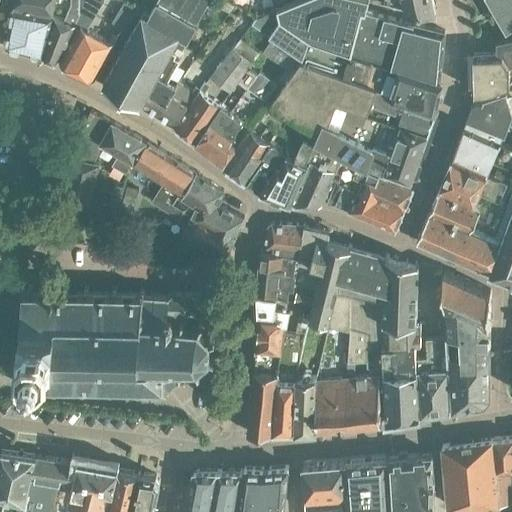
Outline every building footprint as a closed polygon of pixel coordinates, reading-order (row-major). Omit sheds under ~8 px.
[(45,56),(52,15),(54,0),(15,0),(14,7),(13,7),(7,46),(41,55),(45,56)] [(52,15),(45,56),(56,60),(69,39),(80,12),(80,0),(71,0),(71,5),(64,20),(52,15)] [(167,60),(172,50),(180,36),(188,40),(209,3),(210,0),(143,0),(137,12),(141,14),(102,85),(139,105),(167,60)] [(136,0),(120,0),(114,16),(128,22),(138,0),(136,0)] [(433,0),(296,0),(278,8),(281,18),(310,39),(351,53),(362,11),(368,13),(368,11),(370,0),(373,0),(405,8),(437,14),(433,0)] [(511,0),(492,0),(508,27),(511,24),(511,0)] [(446,30),(385,15),(368,11),(368,13),(362,11),(351,53),(391,67),(392,65),(398,67),(398,65),(440,79),(446,30)] [(296,46),(304,35),(281,20),(274,31),(296,46)] [(94,78),(113,44),(80,26),(61,62),(94,78)] [(475,91),(488,91),(511,83),(511,82),(511,36),(497,40),(498,53),(474,54),(475,91)] [(435,113),(443,84),(439,83),(440,79),(398,65),(398,67),(392,65),(391,67),(310,39),(302,62),(393,92),(391,98),(435,113)] [(233,48),(210,78),(231,93),(253,64),(233,48)] [(159,116),(182,84),(178,82),(176,84),(169,79),(180,61),(174,58),(177,53),(172,50),(167,60),(139,105),(159,116)] [(429,131),(435,113),(391,98),(393,92),(302,62),(287,82),(429,131)] [(251,67),(240,81),(247,87),(258,73),(251,67)] [(2,71),(3,86),(23,85),(22,70),(2,71)] [(258,73),(247,87),(265,100),(277,83),(260,70),(258,73)] [(409,185),(429,131),(287,82),(269,107),(317,135),(314,141),(379,173),(409,185)] [(175,124),(201,89),(200,89),(197,93),(182,84),(159,116),(175,124)] [(511,88),(473,101),(467,118),(505,133),(511,112),(511,88)] [(195,141),(223,104),(221,102),(201,89),(175,124),(195,141)] [(205,148),(232,110),(223,104),(195,141),(205,148)] [(134,165),(147,141),(113,121),(91,110),(75,152),(71,162),(64,196),(90,202),(99,163),(94,161),(102,144),(134,162),(133,165),(134,165)] [(232,110),(205,148),(223,163),(237,144),(231,140),(237,130),(236,129),(243,118),(232,110)] [(452,159),(488,173),(493,160),(508,166),(511,156),(511,144),(465,125),(452,159)] [(244,179),(271,142),(252,129),(241,141),(225,165),(244,179)] [(306,160),(314,141),(304,136),(296,153),(297,153),(296,156),(289,153),(282,168),(275,165),(262,191),(289,202),(309,162),(306,160)] [(162,166),(168,154),(147,141),(134,165),(157,180),(164,167),(162,166)] [(282,168),(289,153),(287,152),(271,142),(244,179),(260,188),(260,190),(262,191),(275,165),(282,168)] [(157,180),(170,188),(160,203),(174,211),(183,196),(197,172),(168,154),(162,166),(164,167),(157,180)] [(329,163),(311,156),(309,162),(289,202),(309,203),(327,163),(329,163)] [(508,181),(488,173),(452,159),(443,182),(478,196),(479,194),(500,202),(508,181)] [(337,167),(329,163),(327,163),(309,203),(321,204),(337,167)] [(213,212),(218,204),(224,190),(197,172),(183,196),(196,204),(213,212)] [(357,188),(405,208),(414,186),(409,185),(379,173),(376,179),(363,174),(357,188)] [(443,182),(429,213),(488,239),(502,206),(443,182)] [(405,208),(357,188),(345,183),(336,204),(396,229),(405,208)] [(124,187),(115,185),(109,203),(120,206),(124,187)] [(127,187),(125,197),(136,200),(139,190),(127,187)] [(196,204),(192,213),(185,210),(180,221),(187,224),(182,235),(227,256),(244,216),(218,204),(213,212),(196,204)] [(511,211),(500,244),(489,272),(511,280),(511,211)] [(417,241),(465,261),(489,272),(500,244),(488,239),(429,213),(417,241)] [(264,249),(299,255),(306,225),(306,223),(273,222),(268,225),(264,249)] [(332,230),(306,225),(299,255),(299,262),(323,269),(312,318),(352,328),(350,361),(368,360),(369,367),(384,366),(386,421),(421,415),(417,360),(416,347),(420,263),(330,239),(332,230)] [(264,249),(261,249),(260,266),(259,275),(259,293),(259,316),(278,317),(278,324),(288,325),(299,262),(299,255),(264,249)] [(491,291),(443,270),(448,338),(452,409),(484,403),(490,395),(491,291)] [(166,388),(166,363),(199,363),(212,352),(212,334),(201,321),(176,318),(175,314),(172,311),(168,311),(170,294),(141,293),(23,291),(21,385),(166,388)] [(295,335),(286,333),(285,337),(284,349),(278,378),(272,431),(293,430),(295,378),(312,318),(299,314),(295,327),(295,335)] [(285,337),(286,333),(288,325),(278,324),(278,317),(259,316),(259,323),(257,347),(284,349),(284,344),(285,337)] [(428,360),(417,360),(421,415),(422,415),(422,414),(452,409),(448,338),(428,341),(428,360)] [(257,347),(248,432),(272,431),(278,378),(284,349),(257,347)] [(379,375),(346,378),(349,428),(382,425),(379,375)] [(295,378),(293,430),(317,430),(317,426),(318,380),(318,378),(318,376),(298,376),(298,378),(295,378)] [(346,378),(318,380),(317,430),(349,428),(346,378)] [(46,411),(45,424),(81,426),(81,412),(46,411)] [(86,414),(85,426),(136,428),(136,420),(112,419),(112,415),(86,414)] [(158,421),(156,439),(198,443),(200,425),(158,421)] [(500,511),(499,503),(511,502),(510,468),(511,468),(511,435),(489,438),(442,445),(448,505),(459,505),(459,511),(500,511)] [(0,454),(0,509),(3,510),(4,504),(9,505),(9,501),(14,502),(15,498),(24,500),(25,497),(35,454),(1,450),(0,454)] [(432,453),(386,458),(389,497),(389,511),(431,511),(432,511),(432,508),(435,507),(436,497),(435,481),(432,453)] [(65,511),(68,503),(54,501),(61,474),(67,475),(71,460),(36,454),(21,511),(65,511)] [(386,458),(345,461),(347,497),(348,508),(347,511),(389,511),(389,497),(386,458)] [(61,474),(54,501),(68,503),(67,509),(81,511),(108,511),(119,469),(78,462),(71,461),(67,475),(61,474)] [(347,511),(345,461),(303,464),(307,511),(306,511),(347,511)] [(264,467),(245,466),(237,511),(284,511),(288,465),(264,467)] [(129,511),(138,472),(139,472),(119,468),(119,469),(108,511),(129,511)] [(188,497),(185,511),(209,511),(219,469),(193,469),(188,497)] [(237,511),(244,469),(219,469),(209,511),(237,511)] [(129,511),(153,511),(160,481),(154,475),(138,472),(129,511)]
